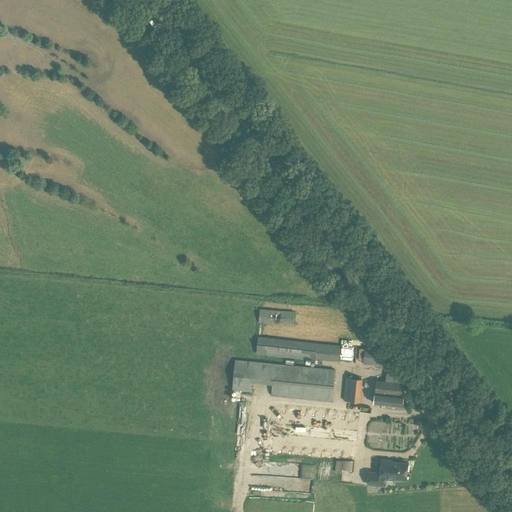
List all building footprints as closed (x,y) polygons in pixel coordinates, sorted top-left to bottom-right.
[(260,309),(259,322),(294,325),(294,312),(260,309)] [(258,336),(257,354),(316,360),(316,359),(339,361),(341,346),(318,344),(318,343),(258,336)] [(365,347),(363,364),(386,366),(388,350),(365,347)] [(332,401),(336,370),(255,361),(236,359),(235,368),(275,373),(274,383),(273,395),(332,401)] [(347,377),(344,400),(360,402),(363,379),(347,377)] [(252,391),(253,380),(234,378),(233,389),(252,391)] [(376,380),(374,404),(403,406),(405,383),(376,380)] [(351,441),(353,419),(333,417),(330,439),(329,456),(336,457),(349,459),(351,441)] [(369,472),(368,485),(385,486),(386,479),(396,480),(396,479),(407,480),(408,463),(392,462),(392,463),(382,462),(381,473),(369,472)]
